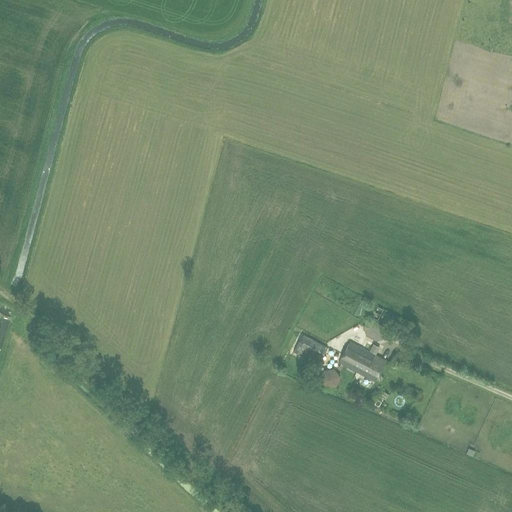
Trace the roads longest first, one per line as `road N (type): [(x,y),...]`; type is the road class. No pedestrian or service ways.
road 1 (track): [(240,511),(0,289)]
road 2 (unknown): [(377,336),(511,394)]
